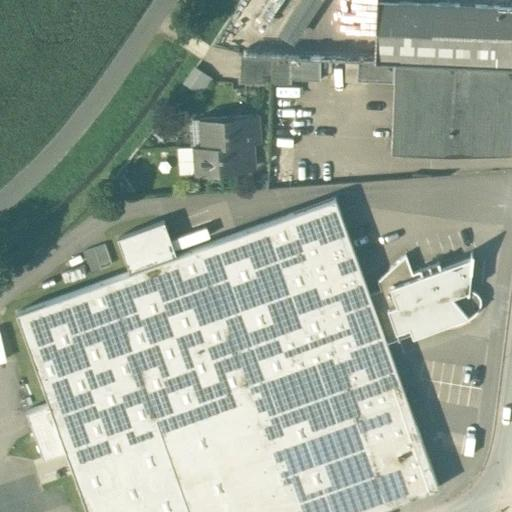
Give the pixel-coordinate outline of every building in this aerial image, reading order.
[(511,5),(380,0),(376,0),(374,60),(394,60),(511,65),(511,5)] [(273,55),(241,54),(240,81),(272,83),(273,55)] [(511,65),(394,60),(391,150),(452,153),(511,151),(511,65)] [(202,91),(213,76),(197,64),(185,80),(202,91)] [(251,113),(199,117),(201,144),(192,144),(195,173),(247,169),(245,142),(253,141),(251,113)] [(335,197),(176,254),(164,220),(117,237),(129,271),(16,312),(49,403),(26,411),(43,458),(65,450),(155,417),(189,511),(383,511),(381,507),(392,504),(392,503),(438,487),(385,338),(369,293),(335,197)] [(204,228),(175,237),(179,251),(208,242),(204,228)] [(71,289),(118,273),(107,241),(84,249),(92,274),(68,282),(71,289)] [(470,256),(441,267),(439,262),(412,272),(405,253),(377,279),(380,289),(369,293),(385,338),(410,330),(412,335),(441,324),(446,325),(454,324),(459,322),(464,320),(468,318),(472,315),(476,311),(479,307),(480,302),(480,297),(477,293),(473,290),(469,289),(472,251),(471,251),(470,256)] [(189,511),(155,417),(65,450),(87,511),(189,511)]
